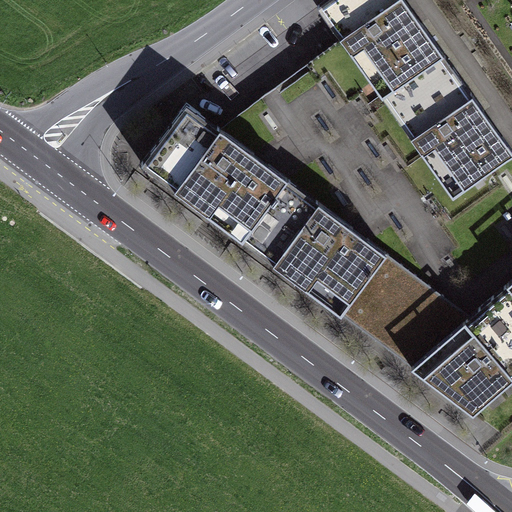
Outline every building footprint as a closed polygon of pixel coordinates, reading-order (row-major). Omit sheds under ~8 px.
[(511,150),(404,0),(335,0),(322,11),(339,35),(417,143),(457,204),(511,158),(511,150)] [(339,35),(230,119),(340,207),(417,143),(339,35)] [(138,138),(165,159),(209,103),(182,82),(138,138)] [(230,119),(210,104),(143,190),(393,369),(443,289),(340,207),(230,119)] [(511,283),(413,368),(475,413),(511,383),(511,283)]
